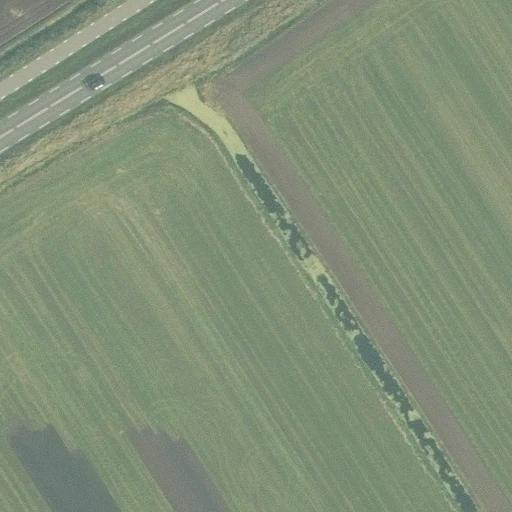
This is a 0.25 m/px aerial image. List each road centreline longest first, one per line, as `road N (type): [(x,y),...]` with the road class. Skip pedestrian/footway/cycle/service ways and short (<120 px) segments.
road 1 (primary): [(0,137),(223,0)]
road 2 (unclassified): [(0,92),(147,0)]
